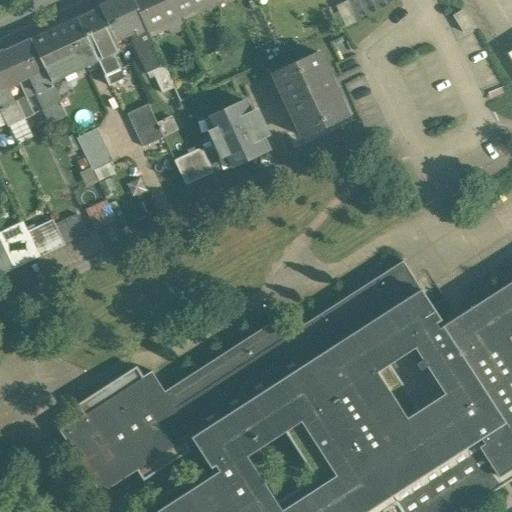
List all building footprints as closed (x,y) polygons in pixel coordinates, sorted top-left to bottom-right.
[(133,0),(115,0),(101,7),(115,38),(130,30),(144,24),(133,0)] [(133,0),(144,24),(147,29),(205,3),(204,0),(133,0)] [(396,0),(349,0),(347,1),(356,21),(397,2),(396,0)] [(101,7),(78,17),(92,46),(93,48),(115,38),(101,7)] [(78,17),(52,29),(66,58),(92,46),(78,17)] [(144,24),(130,30),(135,40),(132,41),(147,73),(153,71),(164,65),(147,29),(144,24)] [(66,58),(52,29),(31,39),(44,69),(66,58)] [(115,38),(93,48),(99,61),(98,61),(110,87),(126,79),(116,55),(122,53),(115,38)] [(30,39),(4,51),(19,82),(26,97),(26,98),(37,93),(51,122),(66,115),(51,83),(44,69),(31,39),(30,39)] [(66,58),(44,69),(51,83),(98,61),(99,61),(93,48),(92,46),(66,58)] [(4,51),(0,53),(0,91),(5,89),(19,82),(4,51)] [(319,53),(274,73),(303,138),(348,117),(319,53)] [(174,87),(164,65),(153,71),(163,93),(174,87)] [(5,89),(0,91),(0,107),(1,109),(8,126),(24,118),(25,118),(17,101),(12,103),(5,89)] [(26,98),(26,97),(17,101),(25,118),(34,114),(26,98)] [(244,101),(211,116),(216,127),(208,131),(215,145),(216,146),(234,137),(246,161),(268,151),(261,137),(258,139),(255,132),(250,120),(248,115),(251,114),(244,101)] [(149,105),(129,114),(144,147),(164,138),(149,105)] [(258,139),(261,137),(267,134),(257,111),(251,114),(248,115),(250,120),(255,118),(260,129),(255,132),(258,139)] [(24,118),(8,126),(17,144),(33,137),(24,118)] [(255,118),(250,120),(255,132),(260,129),(255,118)] [(98,129),(77,138),(93,171),(113,162),(98,129)] [(233,166),(246,161),(234,137),(216,146),(221,158),(228,155),(233,166)] [(215,145),(203,151),(213,173),(223,168),(224,170),(233,166),(228,155),(221,158),(216,146),(215,145)] [(201,148),(174,161),(186,186),(213,173),(203,151),(201,148)] [(107,202),(87,211),(96,231),(116,221),(107,202)] [(77,214),(66,219),(76,240),(87,235),(77,214)] [(76,240),(66,219),(55,224),(65,245),(76,240)] [(53,220),(27,232),(40,257),(65,245),(53,220)] [(0,240),(0,239),(0,275),(14,269),(0,240)] [(439,320),(402,262),(288,335),(278,319),(165,392),(152,371),(60,431),(100,493),(181,441),(184,445),(194,439),(216,473),(188,492),(183,483),(138,511),(382,511),(396,503),(402,511),(460,511),(506,483),(501,475),(511,468),(511,282),(474,307),(439,329),(435,322),(439,320)]
